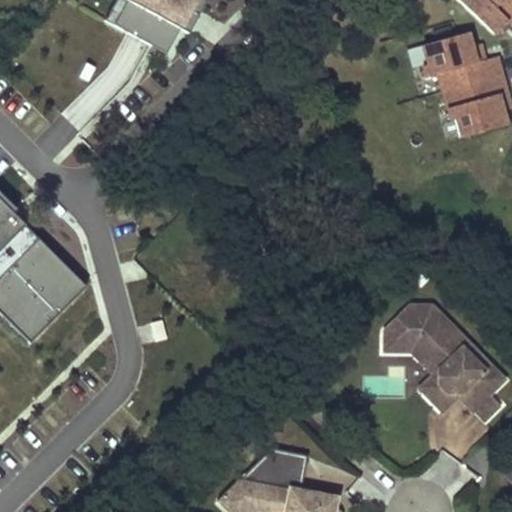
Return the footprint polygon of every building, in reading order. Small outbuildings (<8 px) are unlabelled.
[(114,0),(103,21),(111,25),(124,0),(114,0)] [(124,0),(111,25),(164,54),(178,29),(190,6),(199,11),(204,0),(124,0)] [(511,2),(509,0),(458,0),(495,35),(501,28),(508,21),(511,25),(511,2)] [(190,6),(178,29),(186,34),(199,11),(190,6)] [(501,28),(506,33),(511,26),(511,25),(508,21),(501,28)] [(469,33),(423,46),(429,65),(423,66),(426,78),(438,75),(443,92),(503,75),(498,57),(486,60),(477,63),(472,47),(469,33)] [(486,60),(481,45),(472,47),(477,63),(486,60)] [(443,92),(451,121),(457,119),(462,138),(507,126),(503,112),(499,96),(508,93),(503,75),(443,92)] [(503,112),(511,109),(511,108),(508,93),(499,96),(503,112)] [(0,301),(35,337),(85,287),(46,253),(52,246),(25,220),(19,226),(8,215),(14,209),(0,194),(0,301)] [(19,226),(25,220),(14,209),(8,215),(19,226)] [(46,253),(85,287),(91,281),(52,246),(46,253)] [(0,314),(29,343),(35,337),(0,301),(0,314)] [(432,306),(410,306),(385,331),(384,351),(411,351),(416,346),(446,376),(439,383),(454,399),(458,395),(472,410),(504,379),(432,306)] [(161,321),(140,326),(144,343),(165,338),(161,321)] [(416,346),(411,351),(433,373),(419,388),(442,411),(454,399),(439,383),(446,376),(416,346)] [(237,479),(215,500),(227,511),(334,511),(337,496),(300,488),(306,455),(271,449),(240,479),(237,479)] [(442,488),(460,466),(443,452),(425,475),(442,488)]
